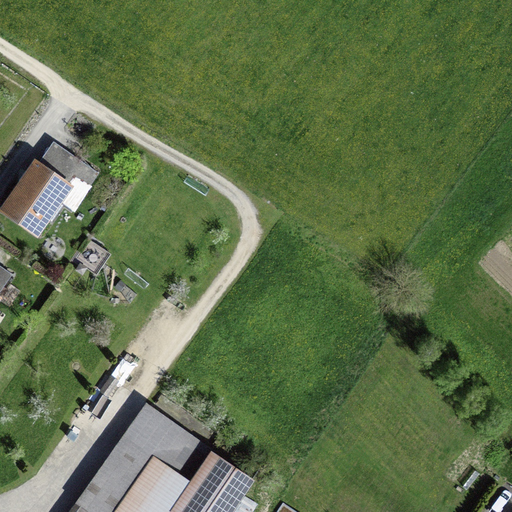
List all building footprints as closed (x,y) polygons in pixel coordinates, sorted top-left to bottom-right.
[(59,179),(37,164),(4,212),(35,233),(46,217),(51,221),(62,206),(57,202),(83,163),(74,157),(59,179)] [(0,291),(11,275),(2,269),(0,271),(0,291)] [(90,404),(114,417),(132,385),(108,372),(90,404)] [(189,488),(212,454),(148,410),(75,511),(134,511),(164,470),(189,488)] [(228,511),(250,480),(212,454),(189,488),(164,470),(134,511),(228,511)] [(277,511),(301,511),(284,501),(277,511)]
